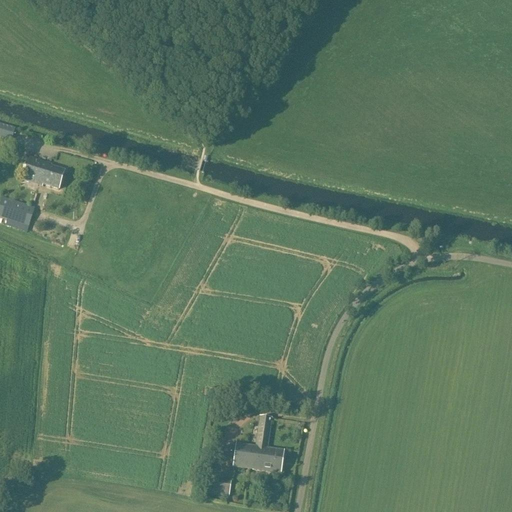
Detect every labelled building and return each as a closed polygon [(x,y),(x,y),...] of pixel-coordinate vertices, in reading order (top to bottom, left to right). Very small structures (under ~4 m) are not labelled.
[(0,138),(12,142),(15,129),(0,124),(0,138)] [(49,167),(50,165),(30,159),(23,182),(42,188),(43,186),(59,191),(65,172),(49,167)] [(0,218),(29,228),(35,209),(2,199),(0,205),(0,218)] [(281,475),(284,453),(267,451),(271,420),(260,418),(256,449),(236,446),(233,469),(281,475)] [(229,499),(231,484),(207,481),(205,495),(229,499)]
